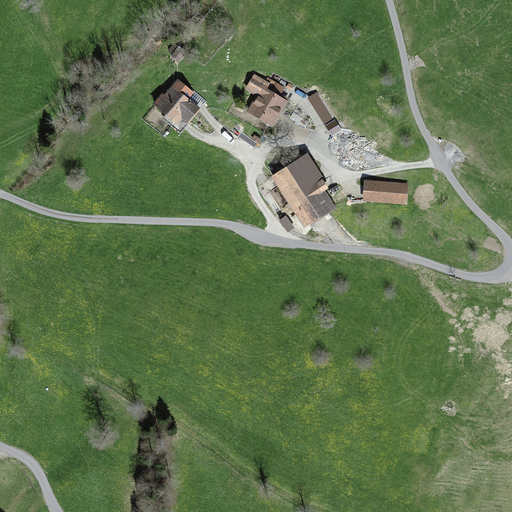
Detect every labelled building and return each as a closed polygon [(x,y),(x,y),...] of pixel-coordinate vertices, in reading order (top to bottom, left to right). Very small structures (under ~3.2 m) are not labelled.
[(174,45),(169,51),(179,59),(183,53),(174,45)] [(300,96),(257,76),(250,92),(264,98),(254,118),(283,132),(300,96)] [(181,82),(157,109),(183,132),(202,111),(190,100),(195,94),(181,82)] [(326,126),(335,120),(317,91),(308,97),(326,126)] [(311,160),(276,180),(308,233),(343,213),(311,160)] [(411,186),(368,182),(366,203),(410,206),(411,186)]
